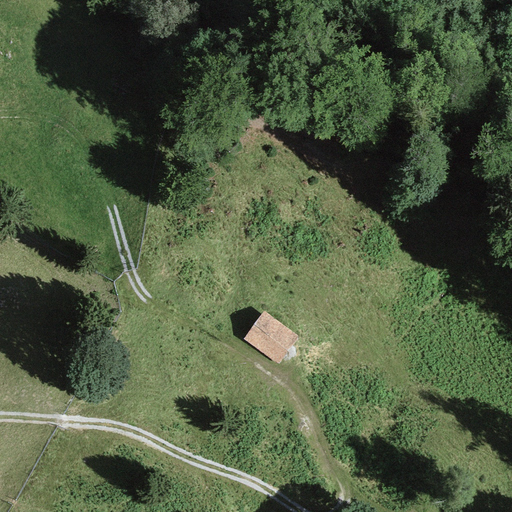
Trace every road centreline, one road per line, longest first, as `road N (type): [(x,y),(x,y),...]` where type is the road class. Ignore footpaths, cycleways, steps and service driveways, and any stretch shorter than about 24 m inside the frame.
road 1 (track): [(338,511),(345,488),(301,398),(236,346),(148,303),(133,280),(88,151),(93,116),(110,106),(163,106),(222,127),(260,126),(314,161),(377,184),(389,216),(418,245),(511,317)]
road 2 (track): [(0,416),(119,426),(255,481),(298,511)]
